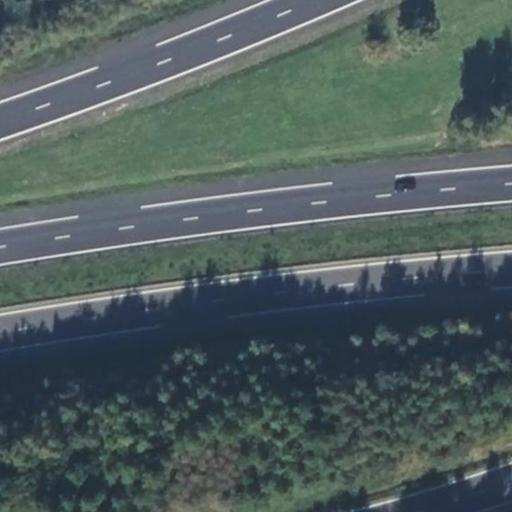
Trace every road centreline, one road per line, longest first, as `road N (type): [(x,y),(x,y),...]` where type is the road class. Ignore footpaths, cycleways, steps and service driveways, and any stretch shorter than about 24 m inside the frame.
road 1 (trunk): [(0,338),(287,296),(511,274)]
road 2 (trunk): [(511,189),(0,252)]
road 3 (motorway): [(326,0),(0,124)]
